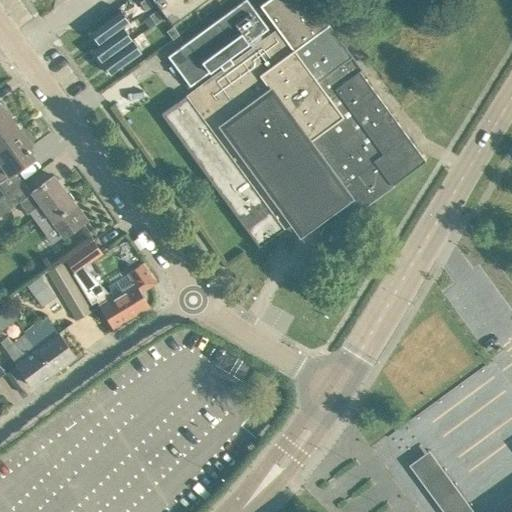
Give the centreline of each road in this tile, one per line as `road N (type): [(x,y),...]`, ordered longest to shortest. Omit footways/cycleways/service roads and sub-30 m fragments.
road 1 (residential): [(196,296),(17,47)]
road 2 (residential): [(0,430),(196,296)]
road 3 (tertiary): [(332,387),(431,231)]
road 4 (residential): [(332,387),(214,316),(196,296)]
road 5 (tertiary): [(431,231),(511,96)]
road 6 (tertiary): [(236,511),(332,387)]
road 7 (residential): [(511,336),(431,231)]
